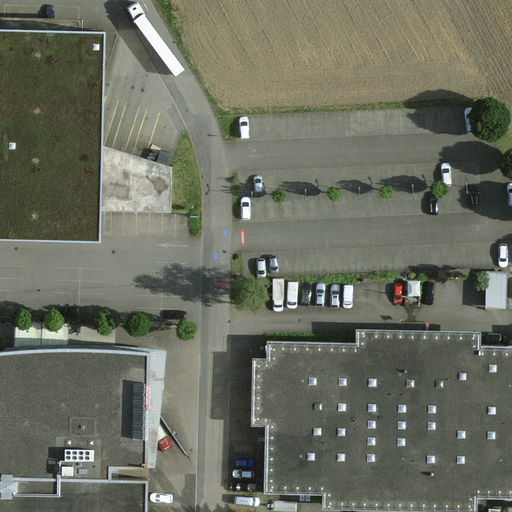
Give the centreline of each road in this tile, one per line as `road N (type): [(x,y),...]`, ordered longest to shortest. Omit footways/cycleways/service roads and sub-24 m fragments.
road 1 (unknown): [(216,255),(479,231),(502,212),(504,194),(498,157),(466,142),(216,166)]
road 2 (residential): [(213,511),(216,166),(142,0)]
